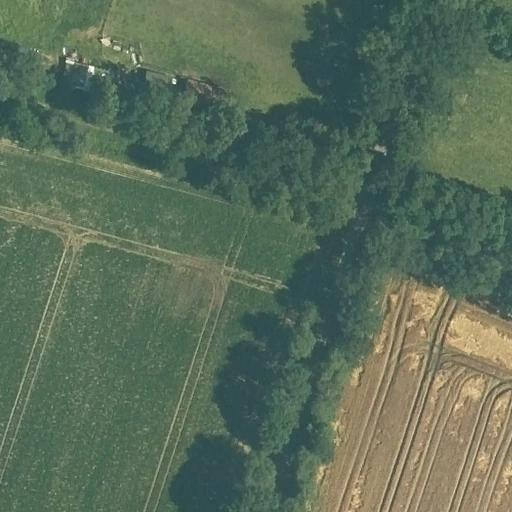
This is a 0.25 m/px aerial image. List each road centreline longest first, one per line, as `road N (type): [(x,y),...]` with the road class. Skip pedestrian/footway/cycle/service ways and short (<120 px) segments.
road 1 (unclassified): [(438,0),(273,511)]
road 2 (track): [(0,97),(374,199),(511,254)]
